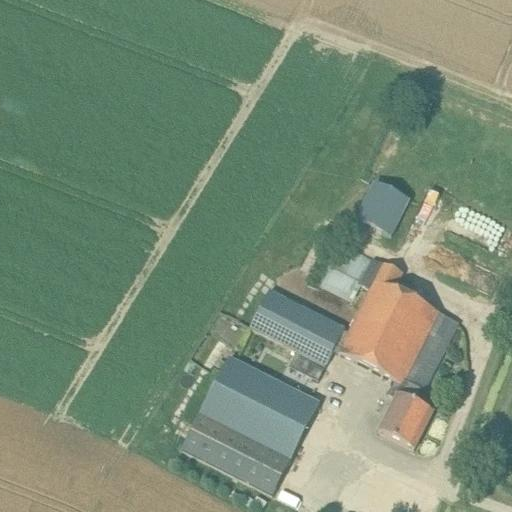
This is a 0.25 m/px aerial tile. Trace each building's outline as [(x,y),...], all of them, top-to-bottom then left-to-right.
[(421,126),(415,123),(403,145),(412,150),(420,135),(417,134),(421,126)] [(355,222),(391,240),(409,203),(373,186),(355,222)] [(487,236),(508,242),(511,224),(511,214),(494,210),(487,236)] [(339,356),(394,385),(419,396),(421,392),(424,393),(458,327),(396,294),(405,276),(342,243),(328,271),(329,272),(319,292),(347,306),(357,287),(371,294),(339,356)] [(269,293),(249,332),(322,370),(342,331),(269,293)] [(229,361),(200,417),(182,453),(273,499),(320,407),(229,361)] [(395,402),(378,434),(414,453),(433,415),(414,405),(419,396),(394,385),(387,398),(395,402)]
